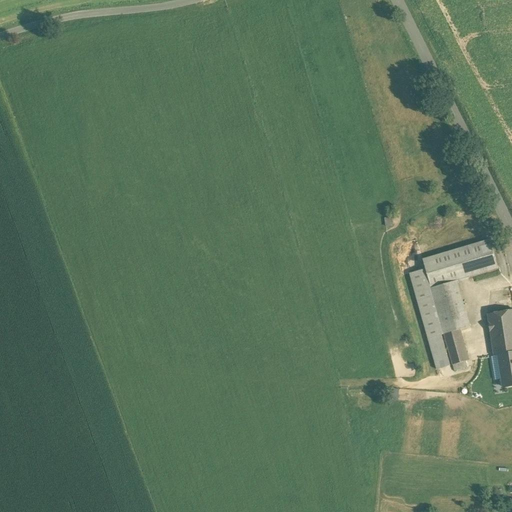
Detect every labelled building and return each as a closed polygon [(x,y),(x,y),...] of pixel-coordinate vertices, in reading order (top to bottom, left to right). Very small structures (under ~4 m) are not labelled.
[(490,239),(423,259),(426,268),(431,288),(457,280),(498,268),(490,239)] [(431,288),(426,268),(410,273),(437,369),(451,365),(442,334),(444,334),(431,288)] [(457,280),(431,288),(444,334),(460,329),(470,326),(457,280)] [(511,309),(488,314),(494,356),(500,355),(511,352),(511,309)] [(460,329),(444,334),(447,342),(462,337),(460,329)] [(462,337),(447,342),(453,364),(467,361),(469,360),(462,337)] [(511,352),(500,355),(505,387),(511,386),(511,352)] [(493,357),(482,359),(483,369),(494,367),(493,357)] [(467,361),(453,364),(455,370),(468,367),(467,361)]
